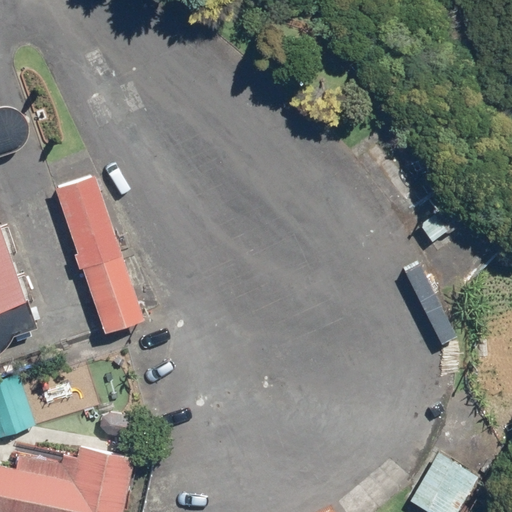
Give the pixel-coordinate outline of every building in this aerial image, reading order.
[(148,314),(97,170),(56,184),(107,328),(148,314)] [(0,335),(37,323),(0,218),(0,335)] [(22,372),(0,379),(0,434),(39,421),(22,372)] [(0,441),(0,511),(129,511),(143,456),(84,443),(80,460),(0,441)] [(454,511),(480,469),(440,446),(412,494),(443,511),(454,511)]
